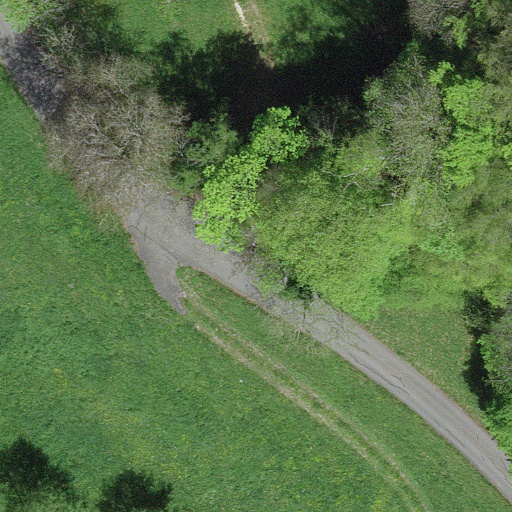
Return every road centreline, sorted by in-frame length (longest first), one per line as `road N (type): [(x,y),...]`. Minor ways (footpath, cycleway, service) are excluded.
road 1 (unclassified): [(0,26),(101,157),(157,207),(400,376),(511,481)]
road 2 (track): [(157,207),(161,278),(381,462),(418,511)]
